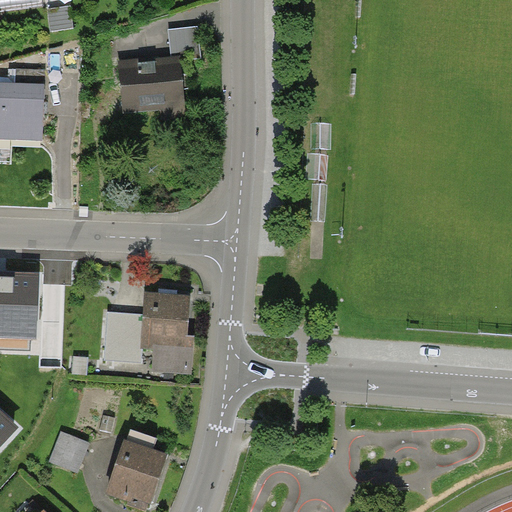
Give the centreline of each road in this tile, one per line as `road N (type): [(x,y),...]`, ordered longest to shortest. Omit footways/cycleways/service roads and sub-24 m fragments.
road 1 (residential): [(239,374),(511,392)]
road 2 (residential): [(233,243),(243,169),(245,0)]
road 3 (residential): [(0,233),(233,243)]
road 4 (residential): [(196,511),(239,374)]
road 5 (residential): [(239,374),(230,339),(233,243)]
